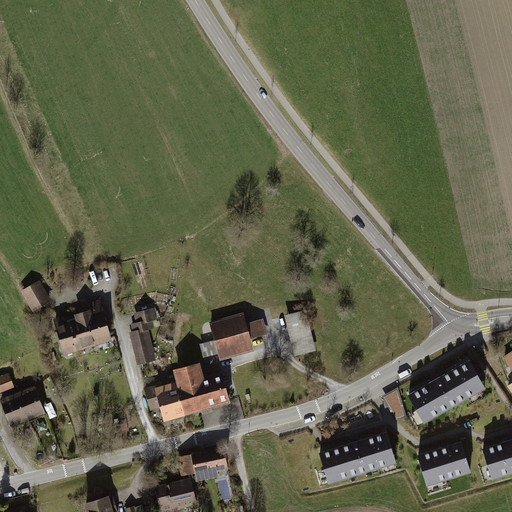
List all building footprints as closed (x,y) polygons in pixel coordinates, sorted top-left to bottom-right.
[(39,282),(20,293),(32,312),(51,302),(39,282)] [(102,309),(79,314),(88,348),(110,342),(102,309)] [(144,310),(125,316),(139,362),(157,357),(144,310)] [(305,310),(285,315),(297,356),(317,350),(305,310)] [(79,314),(56,319),(64,353),(88,348),(79,314)] [(246,317),(212,326),(221,360),(255,352),(246,317)] [(249,321),(253,338),(268,335),(264,318),(249,321)] [(511,351),(503,357),(511,370),(511,351)] [(485,390),(468,362),(408,397),(424,425),(485,390)] [(174,383),(152,389),(161,423),(229,406),(220,372),(202,377),(199,364),(171,371),(174,383)] [(8,374),(0,377),(0,394),(14,389),(8,374)] [(34,386),(0,399),(0,404),(10,429),(45,414),(34,386)] [(404,418),(396,389),(381,397),(394,420),(404,418)] [(51,403),(43,406),(49,420),(57,417),(51,403)] [(318,448),(327,479),(395,459),(385,427),(318,448)] [(511,434),(480,444),(489,476),(511,468),(511,434)] [(416,452),(426,482),(470,468),(460,438),(416,452)] [(222,452),(192,458),(197,484),(228,477),(222,452)] [(192,481),(156,489),(161,511),(186,511),(199,509),(192,481)] [(112,511),(110,501),(86,506),(87,511),(112,511)]
